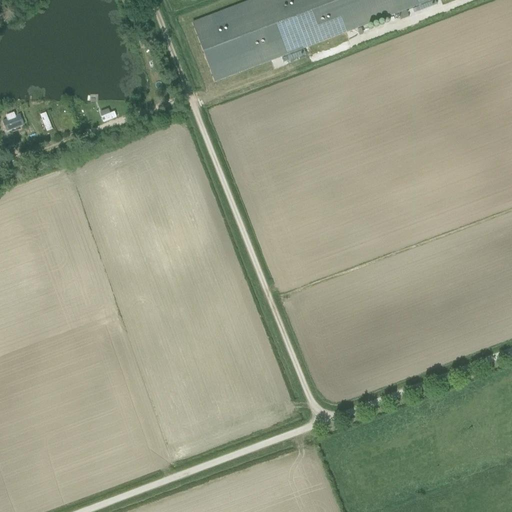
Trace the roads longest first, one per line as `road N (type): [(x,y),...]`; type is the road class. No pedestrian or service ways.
road 1 (track): [(152,0),(320,424)]
road 2 (track): [(83,511),(320,424)]
road 3 (track): [(320,424),(511,352)]
